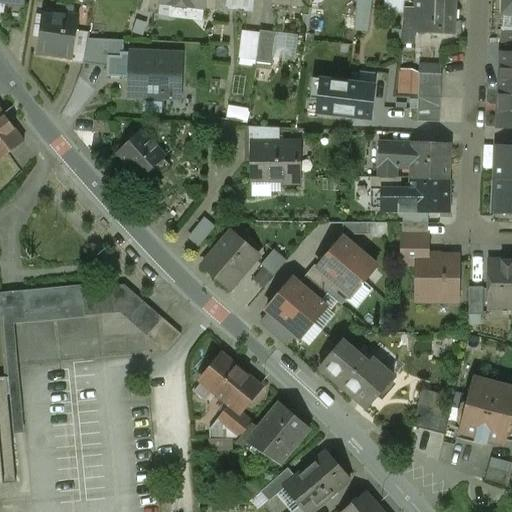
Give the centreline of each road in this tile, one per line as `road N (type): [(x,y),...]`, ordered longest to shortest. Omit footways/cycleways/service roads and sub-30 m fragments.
road 1 (residential): [(0,65),(59,145),(164,260),(419,511)]
road 2 (residential): [(481,0),(471,228)]
